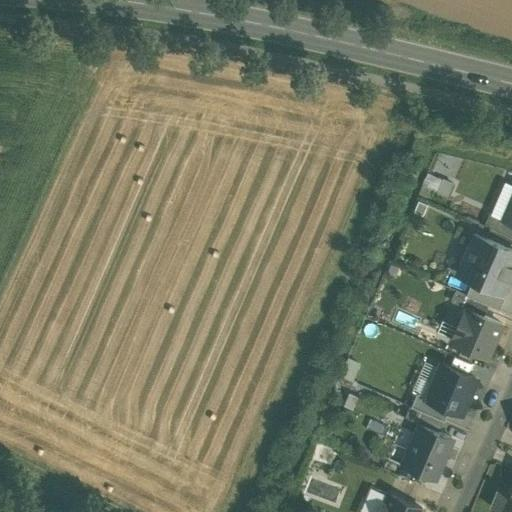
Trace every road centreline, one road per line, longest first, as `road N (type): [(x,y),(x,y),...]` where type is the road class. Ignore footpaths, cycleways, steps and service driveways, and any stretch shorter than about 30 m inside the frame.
road 1 (residential): [(251,511),(411,136)]
road 2 (secondary): [(116,0),(255,22),(511,84)]
road 3 (residential): [(511,389),(459,511)]
road 4 (track): [(114,511),(0,454)]
